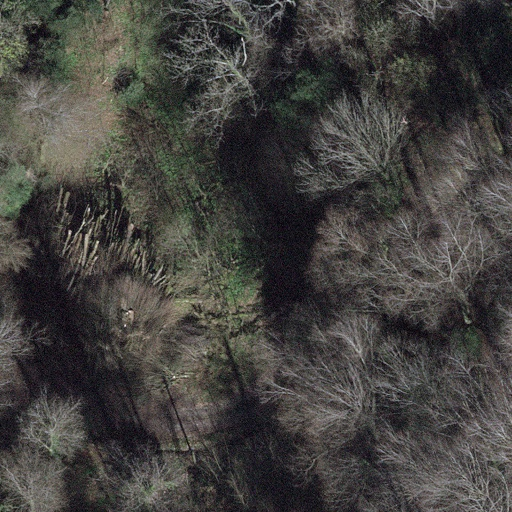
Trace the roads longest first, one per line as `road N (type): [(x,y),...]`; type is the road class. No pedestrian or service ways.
road 1 (track): [(511,174),(272,391),(160,429),(47,438)]
road 2 (track): [(47,438),(19,319),(0,297)]
